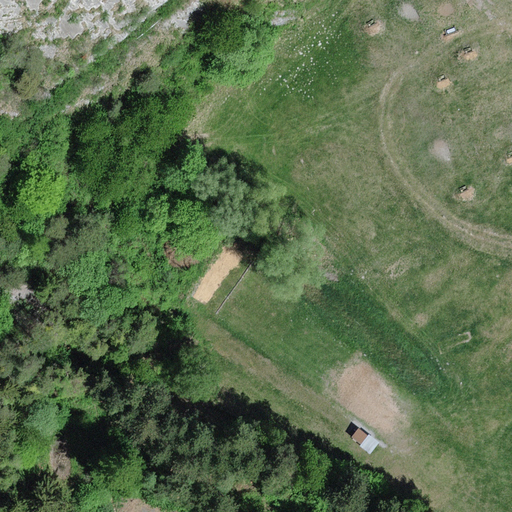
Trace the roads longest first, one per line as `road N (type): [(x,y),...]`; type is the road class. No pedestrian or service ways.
road 1 (track): [(511,239),(444,217),(399,165),(381,111),(397,68),(435,34)]
road 2 (track): [(511,352),(440,375),(394,404)]
